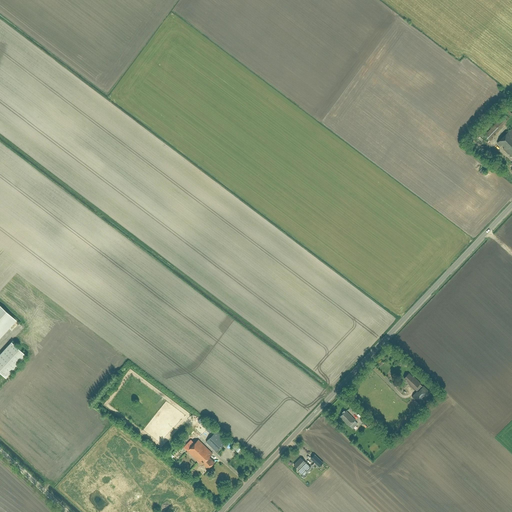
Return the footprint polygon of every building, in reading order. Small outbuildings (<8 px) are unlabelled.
[(502,116),(484,135),(490,141),(492,138),(491,137),(507,120),(502,116)] [(497,143),(500,146),(511,157),(511,156),(511,127),(509,132),(508,131),(497,143)] [(0,306),(0,337),(16,321),(0,306)] [(13,331),(21,324),(17,321),(10,328),(13,331)] [(0,373),(5,378),(26,356),(11,342),(0,353),(0,373)] [(409,373),(403,378),(409,384),(414,389),(415,389),(417,391),(412,396),(419,403),(430,392),(423,386),(422,387),(420,384),(412,376),(412,377),(409,373)] [(343,404),(344,408),(350,406),(348,402),(346,403),(343,396),(338,398),(340,405),(343,404)] [(357,423),(354,420),(355,420),(346,411),(340,417),(349,426),(349,425),(352,428),(355,432),(361,426),(357,423)] [(363,417),(360,420),(367,427),(370,424),(363,417)] [(206,441),(216,452),(229,439),(219,429),(206,441)] [(183,447),(202,465),(203,464),(208,469),(215,462),(209,457),(213,454),(198,440),(195,443),(191,439),(183,447)] [(315,455),(311,459),(319,466),(323,463),(315,455)] [(310,467),(301,458),(294,465),(298,469),(297,470),(301,474),(305,469),(307,471),(310,467)]
